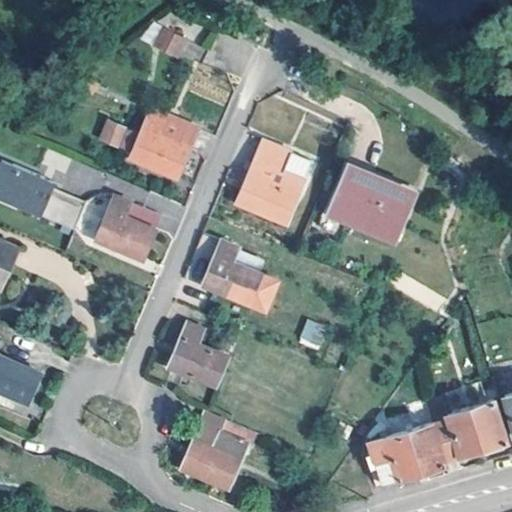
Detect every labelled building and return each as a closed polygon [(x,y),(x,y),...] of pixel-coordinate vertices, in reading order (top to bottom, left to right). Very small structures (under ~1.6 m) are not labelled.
[(164,19),(153,14),(151,16),(146,31),(158,36),(164,19)] [(189,30),(164,19),(158,36),(182,46),(189,30)] [(162,119),(145,114),(140,127),(137,126),(126,156),(173,175),(192,128),(162,116),(162,119)] [(133,133),(123,129),(116,147),(125,151),(133,133)] [(286,147),(258,137),(233,200),(281,220),(292,190),(284,186),(289,170),(279,166),(286,147)] [(0,157),(0,197),(55,221),(68,192),(49,184),(51,180),(0,157)] [(415,193),(343,162),(323,211),(394,241),(415,193)] [(83,198),(68,192),(55,221),(70,227),(83,198)] [(156,215),(111,195),(105,208),(103,207),(92,236),(138,256),(156,215)] [(0,271),(13,244),(0,238),(0,271)] [(233,246),(219,240),(213,256),(211,254),(199,282),(263,308),(274,280),(253,272),(258,259),(232,249),(233,246)] [(322,348),(326,323),(303,319),(299,344),(322,348)] [(199,329),(184,322),(178,336),(176,335),(164,364),(212,385),(223,356),(194,343),(199,329)] [(0,392),(24,402),(35,373),(0,358),(0,392)] [(511,392),(501,396),(511,431),(511,392)] [(422,401),(429,423),(441,459),(504,440),(491,400),(447,412),(441,394),(422,401)] [(223,419),(203,411),(192,439),(190,437),(179,467),(226,488),(245,443),(218,430),(223,419)] [(442,463),(441,459),(429,423),(405,430),(418,471),(442,463)] [(379,483),(418,471),(405,430),(366,442),(372,466),(368,467),(369,473),(374,471),(379,483)]
